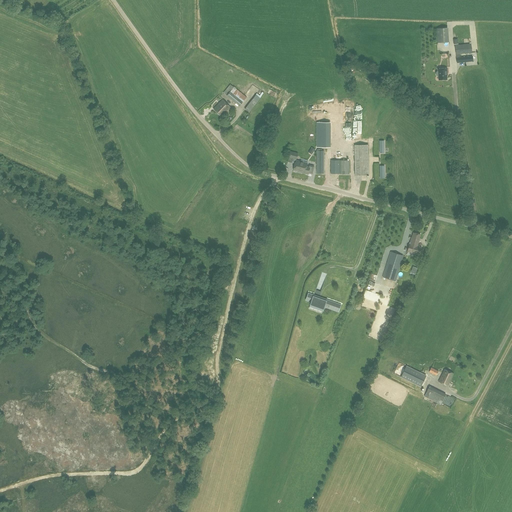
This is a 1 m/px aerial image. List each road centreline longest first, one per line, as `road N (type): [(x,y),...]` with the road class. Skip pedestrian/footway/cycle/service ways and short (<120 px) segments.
road 1 (unclassified): [(478,228),(248,166),(195,113),(113,0)]
road 2 (track): [(218,387),(217,351),(237,262),(258,200),(276,176)]
road 3 (unclassified): [(478,228),(455,86)]
